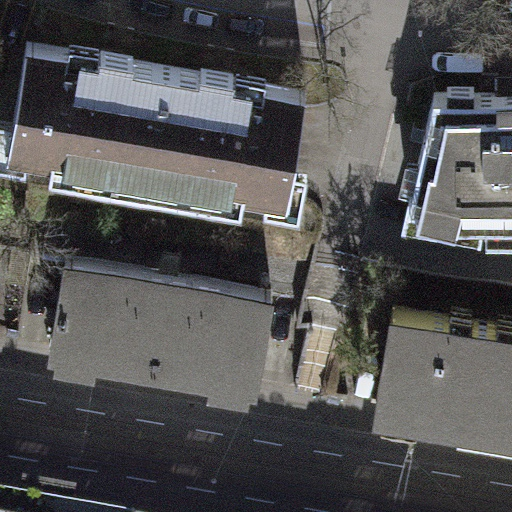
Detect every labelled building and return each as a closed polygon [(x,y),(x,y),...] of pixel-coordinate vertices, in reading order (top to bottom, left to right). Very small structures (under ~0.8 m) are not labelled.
[(101,53),(26,40),(8,148),(109,166),(128,58),(129,51),(102,46),(101,53)] [(200,70),(128,58),(109,166),(287,196),(306,89),(233,76),(234,69),(201,63),(200,70)] [(447,91),(434,91),(401,228),(481,241),(485,209),(511,209),(511,88),(472,89),(472,82),(447,82),(447,91)] [(271,287),(66,253),(51,342),(256,376),(271,287)] [(511,323),(392,303),(375,402),(511,425),(511,323)]
